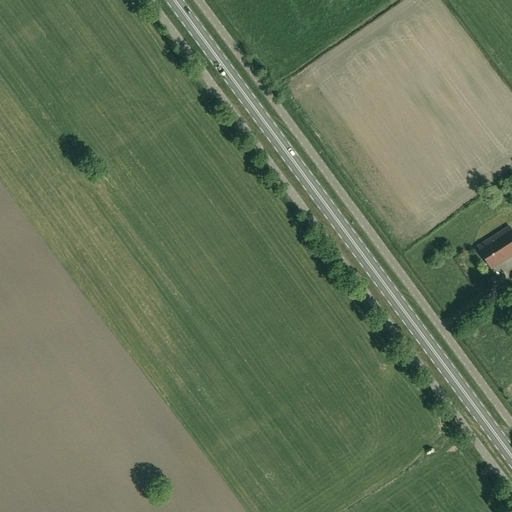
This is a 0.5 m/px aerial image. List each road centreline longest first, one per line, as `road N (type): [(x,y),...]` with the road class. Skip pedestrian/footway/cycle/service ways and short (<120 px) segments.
road 1 (unclassified): [(511,492),(148,0)]
road 2 (primary): [(511,458),(173,0)]
road 3 (unclassified): [(511,424),(198,0)]
